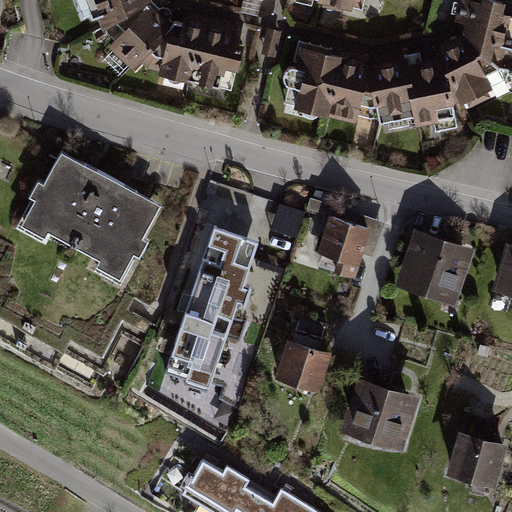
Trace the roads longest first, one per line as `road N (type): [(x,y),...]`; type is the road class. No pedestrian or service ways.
road 1 (residential): [(0,83),(511,226)]
road 2 (residential): [(125,511),(0,435)]
